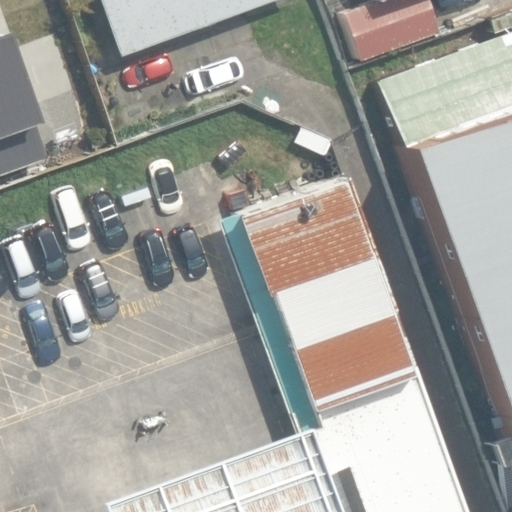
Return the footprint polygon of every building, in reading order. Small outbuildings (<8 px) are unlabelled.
[(90,0),(111,56),(261,0),(90,0)] [(359,0),(333,9),(351,60),(430,33),(418,0),(359,0)] [(511,485),(511,5),(477,18),(483,32),(501,26),(503,32),(366,82),(511,485)] [(0,169),(32,158),(0,75),(0,169)] [(324,139),(299,126),(291,142),(317,154),(324,139)] [(456,511),(334,176),(209,221),(284,429),(89,500),(92,511),(456,511)]
